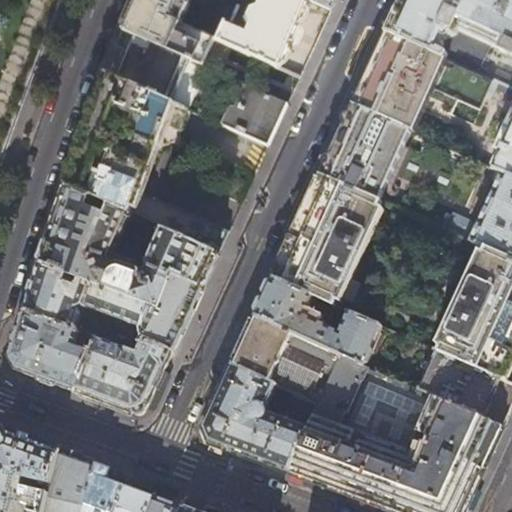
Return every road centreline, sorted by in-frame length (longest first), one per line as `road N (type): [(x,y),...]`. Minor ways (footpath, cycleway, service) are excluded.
road 1 (residential): [(367,0),(159,453)]
road 2 (tertiary): [(0,296),(33,184),(106,0)]
road 3 (residential): [(159,453),(0,396)]
road 4 (residential): [(312,511),(159,453)]
